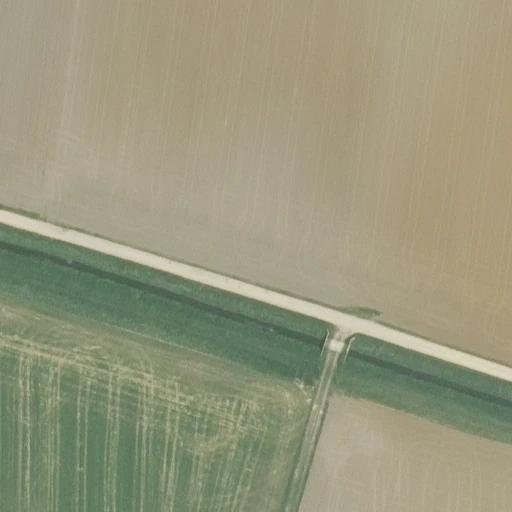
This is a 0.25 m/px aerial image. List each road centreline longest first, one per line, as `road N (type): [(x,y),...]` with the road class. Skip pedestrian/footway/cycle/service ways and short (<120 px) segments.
road 1 (track): [(0,214),(511,376)]
road 2 (track): [(294,511),(345,322)]
